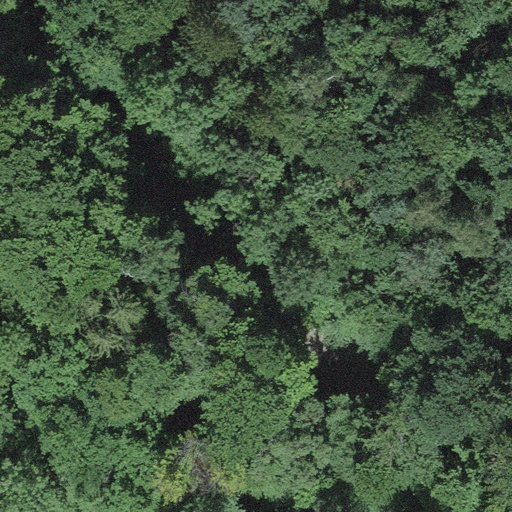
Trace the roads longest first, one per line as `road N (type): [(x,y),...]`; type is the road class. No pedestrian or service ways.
road 1 (track): [(26,0),(214,255),(297,306),(511,365)]
road 2 (track): [(297,306),(378,398),(511,477)]
